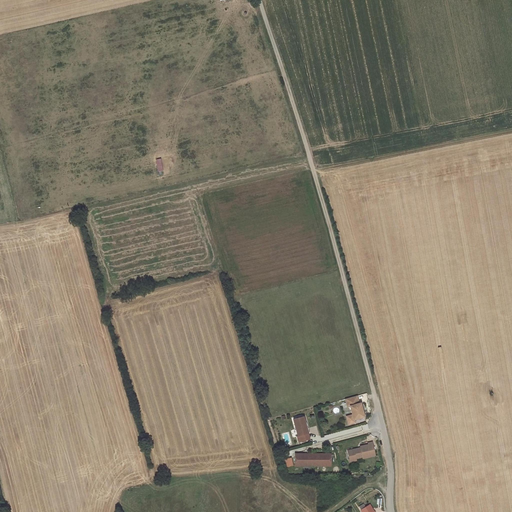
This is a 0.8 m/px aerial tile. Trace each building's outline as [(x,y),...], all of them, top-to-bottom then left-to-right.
[(360,405),(358,397),(347,400),(349,408),(351,407),(353,416),(348,417),(350,425),(356,423),(355,420),(365,418),(362,404),(360,405)] [(306,426),(304,417),(294,420),(298,437),(300,436),(300,439),(298,439),(299,442),(310,440),(309,434),(307,434),(305,426),(306,426)] [(359,449),(349,451),(350,459),(352,460),(357,459),(364,458),(364,459),(376,456),(373,443),(369,444),(369,446),(361,447),(362,450),(359,451),(359,449)] [(312,454),(296,454),(296,466),(311,466),(312,460),(312,454)] [(332,455),(316,454),(316,460),(316,466),(331,467),(332,455)] [(291,457),(283,459),(285,467),(292,465),(291,457)]
